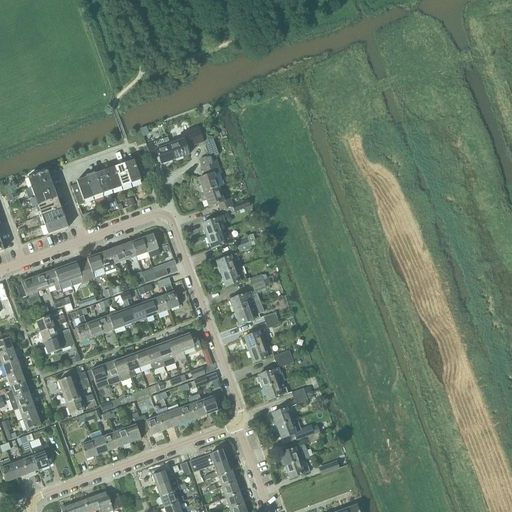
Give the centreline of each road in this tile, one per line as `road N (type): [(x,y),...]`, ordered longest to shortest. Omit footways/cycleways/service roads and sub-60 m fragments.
road 1 (residential): [(85,240),(154,215),(170,218),(240,410),(237,424)]
road 2 (residential): [(237,424),(29,503)]
road 3 (residential): [(85,240),(63,175),(128,148)]
